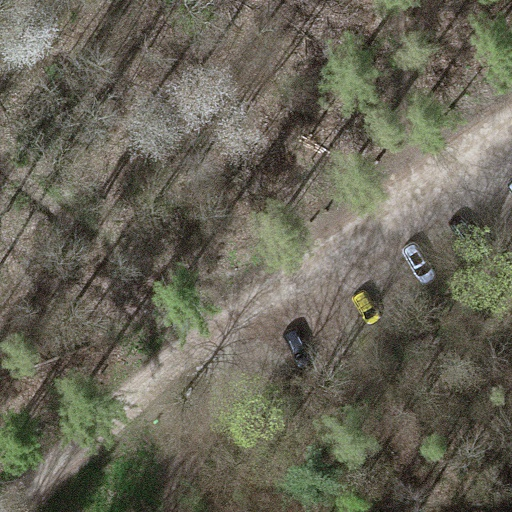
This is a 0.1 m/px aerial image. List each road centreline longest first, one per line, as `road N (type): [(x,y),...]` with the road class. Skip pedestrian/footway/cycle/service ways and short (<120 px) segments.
road 1 (track): [(0,503),(201,345)]
road 2 (track): [(201,345),(376,214)]
road 3 (track): [(376,214),(511,135)]
